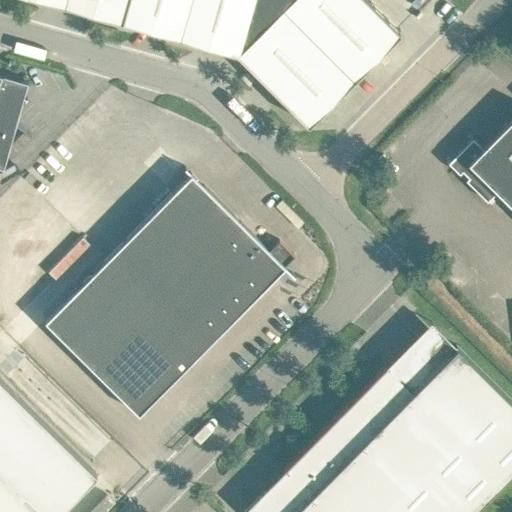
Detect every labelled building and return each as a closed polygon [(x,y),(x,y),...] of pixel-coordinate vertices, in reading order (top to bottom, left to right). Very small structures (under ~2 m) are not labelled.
[(56,0),(143,24),(149,0),(56,0)] [(283,5),(287,0),(149,0),(143,24),(237,51),(283,5)] [(400,30),(369,0),(287,0),(283,5),(318,40),(354,76),(400,30)] [(272,87),(318,40),(283,5),(237,51),(272,87)] [(354,76),(318,40),(272,87),(308,122),(354,76)] [(0,164),(3,165),(27,79),(0,71),(0,164)] [(511,115),(482,146),(472,136),(448,161),(459,172),(462,169),(468,175),(465,178),(487,199),(497,189),(511,204),(511,115)] [(138,412),(295,254),(279,238),(269,249),(191,171),(44,319),(138,412)] [(467,511),(511,467),(511,399),(456,344),(411,389),(386,365),(386,364),(386,363),(283,467),(284,468),(285,467),(287,469),(266,490),(264,488),(245,507),(250,511),(467,511)] [(56,511),(96,472),(0,376),(0,511),(56,511)]
